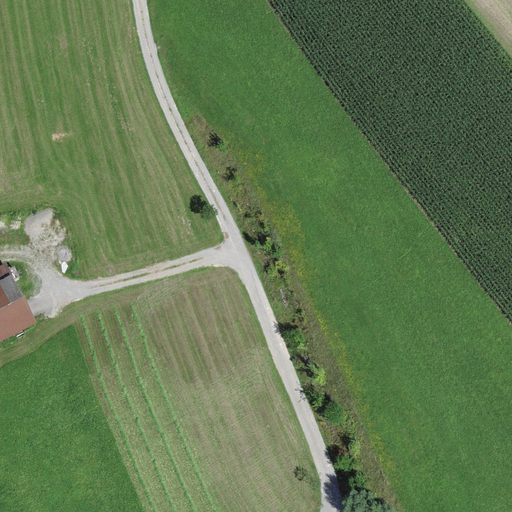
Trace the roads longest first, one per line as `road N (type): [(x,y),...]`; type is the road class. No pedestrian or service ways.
road 1 (track): [(140,0),(157,80),(221,204),(320,453),(335,511)]
road 2 (track): [(0,257),(28,258),(72,290),(85,290),(239,251)]
